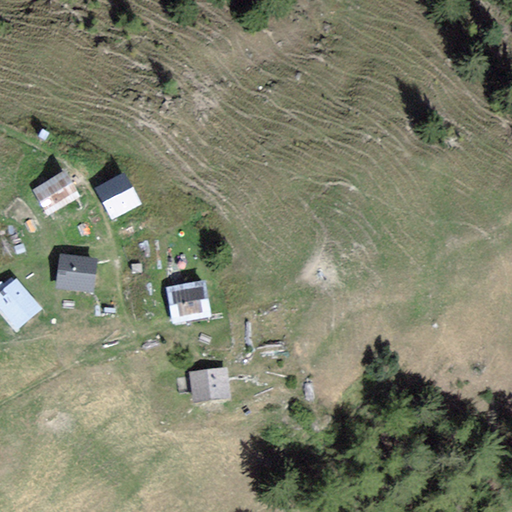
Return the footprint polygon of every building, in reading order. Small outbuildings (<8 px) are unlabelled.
[(74,189),(64,172),(35,190),(45,207),(74,189)] [(138,203),(123,175),(97,189),(112,217),(138,203)] [(95,260),(62,256),(58,286),(91,290),(95,260)] [(39,308),(16,280),(0,293),(0,306),(17,327),(39,308)] [(209,315),(203,283),(168,289),(174,322),(209,315)] [(228,395),(224,369),(192,374),(195,399),(228,395)]
